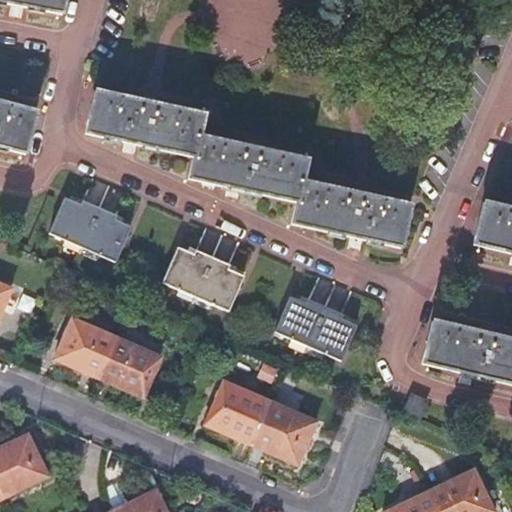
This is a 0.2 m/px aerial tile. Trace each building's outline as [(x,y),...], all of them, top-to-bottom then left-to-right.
[(0,0),(0,2),(16,6),(61,15),(64,0),(0,0)] [(409,210),(302,187),(306,166),(199,142),(204,121),(95,97),(85,140),(142,152),(193,163),(189,184),(246,197),(296,208),(291,229),(343,240),(400,253),(409,210)] [(0,148),(25,155),(36,113),(0,103),(0,148)] [(95,176),(86,198),(116,210),(125,187),(95,176)] [(72,204),(64,200),(49,234),(115,263),(130,229),(122,225),(114,222),(116,217),(82,203),(80,207),(72,204)] [(511,209),(483,203),(473,245),(511,254),(511,209)] [(215,253),(222,231),(207,226),(199,247),(215,253)] [(194,257),(177,249),(162,284),(228,313),(244,278),(227,271),(229,267),(195,252),(194,257)] [(0,318),(10,295),(0,290),(0,318)] [(306,305),(290,298),(274,332),(341,362),(356,327),(340,320),(341,316),(308,301),(306,305)] [(511,385),(511,341),(432,322),(422,364),(471,376),(511,385)] [(98,383),(116,344),(72,325),(55,365),(98,383)] [(160,364),(116,344),(98,383),(142,402),(160,364)] [(252,450),(270,409),(224,388),(205,430),(252,450)] [(402,418),(417,425),(425,407),(410,400),(402,418)] [(315,428),(270,409),(252,450),(297,470),(315,428)] [(25,440),(0,452),(0,503),(0,504),(46,481),(25,440)] [(433,511),(489,511),(472,476),(430,496),(427,498),(433,511)] [(161,511),(154,496),(120,511),(161,511)] [(433,511),(427,498),(397,511),(433,511)]
